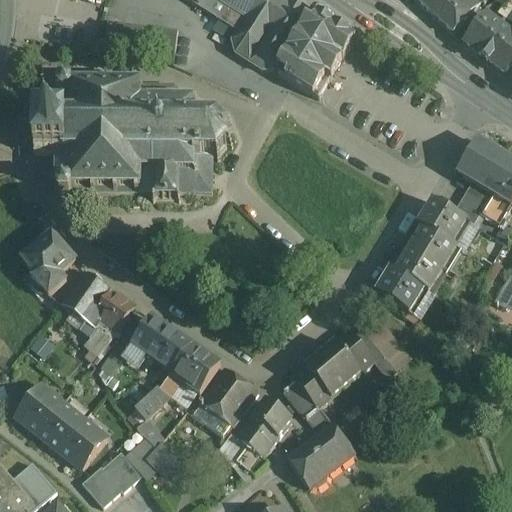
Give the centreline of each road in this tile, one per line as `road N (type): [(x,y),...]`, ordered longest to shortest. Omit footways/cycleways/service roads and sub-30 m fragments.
road 1 (residential): [(0,147),(87,255),(258,379),(343,295)]
road 2 (residential): [(425,189),(276,97),(224,189),(343,295)]
road 3 (secondary): [(344,0),(482,95)]
road 4 (residential): [(343,295),(425,189)]
